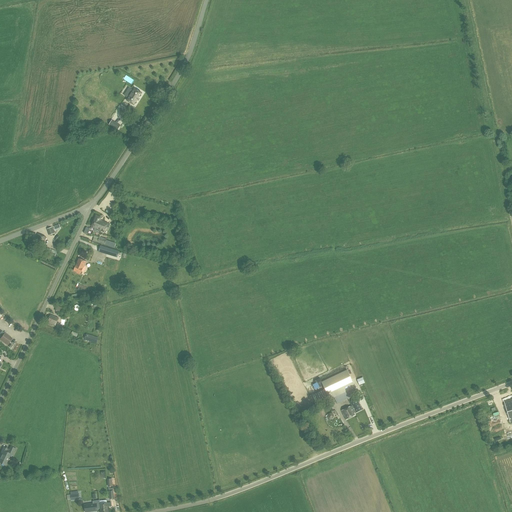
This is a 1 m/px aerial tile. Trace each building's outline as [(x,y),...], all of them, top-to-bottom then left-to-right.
[(127,100),(134,105),(142,93),(135,88),(132,93),(131,92),(129,95),(130,96),(127,100)] [(117,130),(120,125),(112,120),(109,125),(117,130)] [(92,227),(100,230),(101,228),(100,228),(103,221),(100,220),(101,218),(96,215),(92,227)] [(101,228),(100,230),(104,232),(106,227),(108,227),(110,224),(103,221),(100,228),(101,228)] [(34,243),(42,247),(46,237),(38,234),(34,243)] [(103,253),(112,256),(114,250),(105,247),(103,253)] [(47,254),(55,257),(57,251),(50,248),(47,254)] [(76,265),(74,270),(81,274),(84,266),(86,262),(79,259),(77,265),(76,265)] [(98,264),(96,275),(102,276),(104,266),(98,264)] [(48,322),(56,326),(59,318),(50,315),(48,322)] [(12,339),(4,333),(0,339),(7,345),(12,339)] [(97,337),(87,334),(85,339),(95,343),(97,337)] [(343,401),(358,393),(347,369),(322,382),(325,389),(317,393),(317,395),(313,397),(317,405),(334,397),(337,404),(343,401)] [(357,399),(350,402),(352,406),(353,405),(355,407),(352,409),(354,413),(355,412),(355,413),(362,410),(357,399)] [(352,406),(341,411),(346,420),(355,415),(354,413),(352,409),(355,407),(353,405),(352,406)] [(13,455),(15,449),(10,446),(9,450),(4,447),(0,455),(1,456),(0,458),(0,462),(5,465),(10,454),(13,455)] [(75,470),(66,471),(66,486),(75,486),(75,470)] [(99,504),(100,504),(100,502),(100,501),(93,501),(93,503),(94,505),(90,505),(90,507),(85,507),(85,511),(95,511),(95,509),(100,508),(99,504)] [(99,504),(100,508),(100,511),(108,511),(108,507),(111,506),(111,502),(108,503),(106,503),(100,504),(99,504)]
